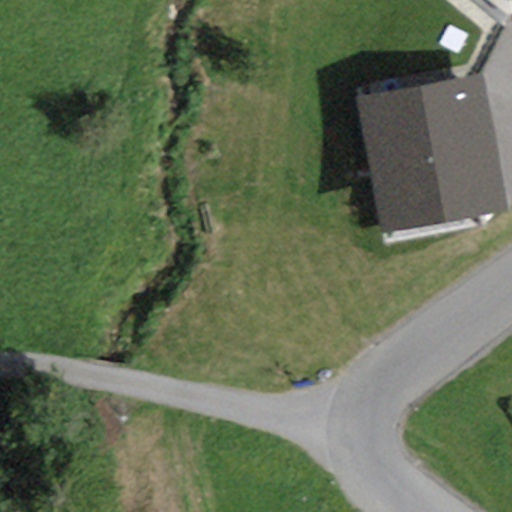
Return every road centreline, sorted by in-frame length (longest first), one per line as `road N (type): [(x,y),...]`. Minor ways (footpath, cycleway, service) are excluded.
road 1 (track): [(347,441),(19,370),(0,375)]
road 2 (tertiary): [(409,511),(350,454),(351,420),(366,398),(511,289)]
